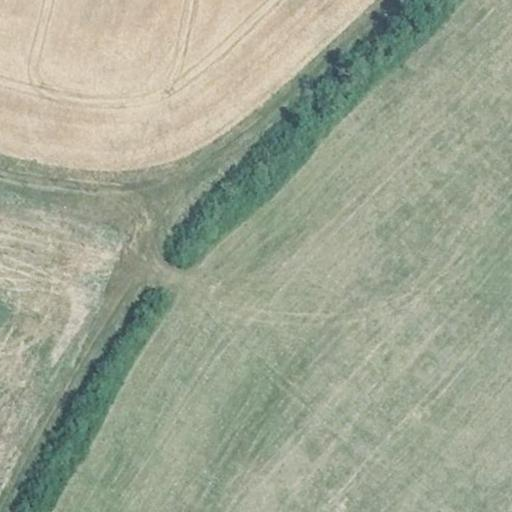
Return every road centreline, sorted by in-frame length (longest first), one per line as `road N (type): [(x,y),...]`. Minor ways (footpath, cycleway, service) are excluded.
road 1 (track): [(0,167),(86,184),(143,183),(203,162),(387,0)]
road 2 (track): [(1,511),(203,162)]
